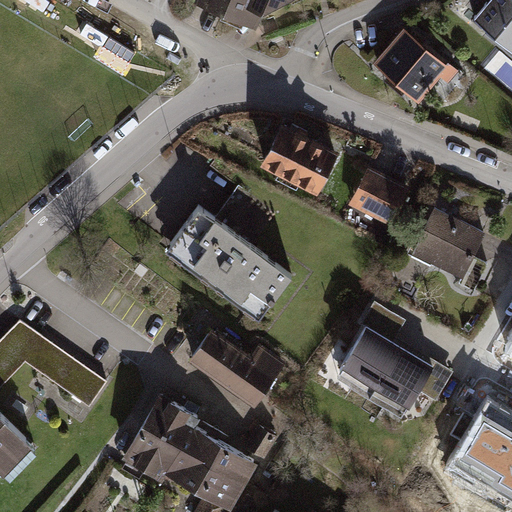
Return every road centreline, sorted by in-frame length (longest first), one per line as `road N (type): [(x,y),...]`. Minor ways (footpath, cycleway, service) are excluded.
road 1 (residential): [(13,263),(188,105),(241,83)]
road 2 (residential): [(511,184),(282,91),(241,83)]
road 3 (residential): [(13,263),(251,423)]
road 4 (residential): [(403,0),(241,83)]
